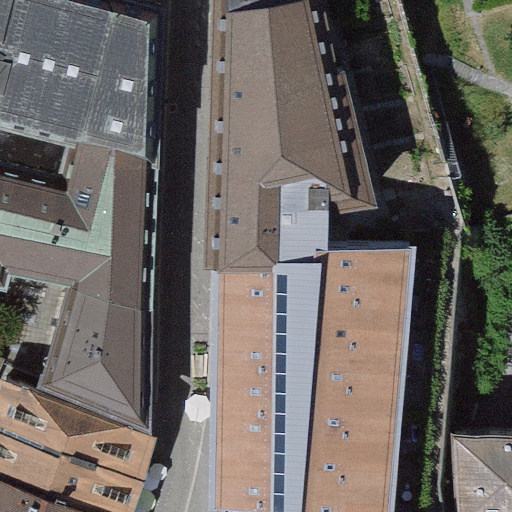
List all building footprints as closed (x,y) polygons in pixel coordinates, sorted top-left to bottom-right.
[(0,0),(0,125),(157,168),(165,8),(133,0),(0,0)] [(212,0),(214,251),(216,267),(278,264),(280,251),(326,244),(332,195),(379,185),(352,75),(333,0),(212,0)] [(77,297),(152,316),(157,168),(0,125),(0,279),(3,280),(77,297)] [(398,511),(412,249),(326,244),(280,251),(278,264),(216,267),(209,511),(398,511)] [(0,299),(0,364),(151,434),(152,316),(77,297),(3,280),(0,299)] [(72,425),(0,398),(0,489),(40,505),(72,425)] [(126,511),(150,454),(72,425),(40,505),(58,511),(126,511)] [(511,511),(511,425),(450,428),(455,511),(511,511)] [(0,489),(0,511),(58,511),(40,505),(0,489)]
